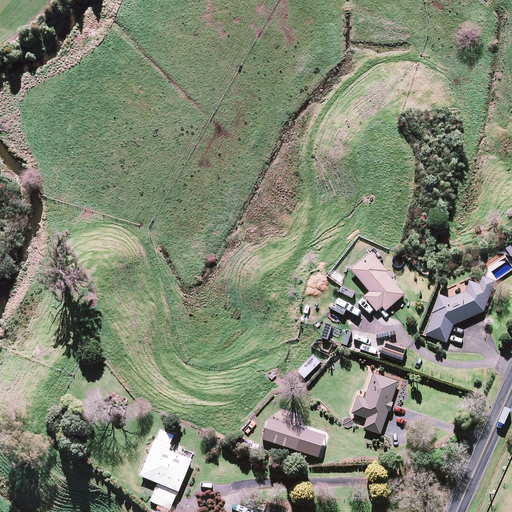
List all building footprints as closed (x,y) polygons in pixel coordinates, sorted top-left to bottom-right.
[(405,297),(371,254),(351,270),(370,294),(365,298),(377,312),(382,308),(386,312),(405,297)] [(511,271),(511,268),(510,265),(499,272),(503,277),(511,271)] [(342,278),(337,274),(329,278),(337,284),(342,278)] [(496,283),(483,277),(479,286),(470,282),(465,293),(450,300),(440,296),(425,335),(447,344),(454,326),(485,313),(496,283)] [(334,307),(324,303),(319,317),(328,321),(334,307)] [(352,334),(347,331),(342,343),(347,345),(352,334)] [(406,349),(385,342),(381,356),(402,363),(406,349)] [(321,363),(315,356),(298,372),(305,379),(321,363)] [(399,382),(369,372),(364,386),(361,385),(352,413),(368,419),(364,429),(381,435),(399,382)] [(305,430),(270,419),(263,440),(298,451),(305,430)] [(172,510),(179,492),(193,461),(168,450),(174,436),(161,430),(141,476),(159,483),(151,502),(172,510)] [(282,511),(284,507),(268,502),(266,509),(259,507),(257,511),(282,511)]
